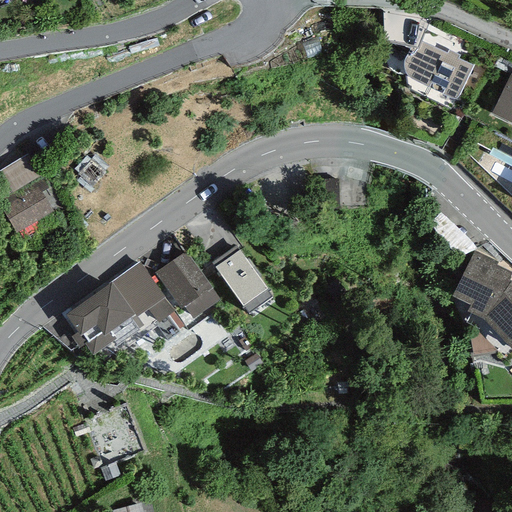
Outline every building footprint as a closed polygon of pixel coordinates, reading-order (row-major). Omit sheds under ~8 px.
[(475,70),(422,43),(405,77),(409,91),(453,113),(475,70)] [(511,77),(491,118),(511,127),(511,77)] [(32,150),(6,164),(19,187),(44,173),(32,150)] [(43,178),(0,200),(0,210),(14,237),(61,212),(43,178)] [(236,250),(212,267),(216,272),(214,273),(243,312),(244,311),(249,319),(271,303),(266,296),(267,295),(239,255),(240,255),(236,250)] [(186,254),(155,275),(181,313),(184,311),(193,324),(221,305),(186,254)] [(511,278),(511,275),(475,255),(454,303),(469,311),(466,318),(484,326),(511,357),(511,287),(510,285),(511,278)] [(112,290),(66,321),(94,364),(116,348),(121,355),(175,314),(140,264),(108,286),(112,290)] [(71,427),(74,438),(89,434),(86,423),(71,427)] [(89,460),(93,470),(105,466),(101,456),(89,460)] [(115,464),(100,469),(106,487),(121,481),(115,464)]
